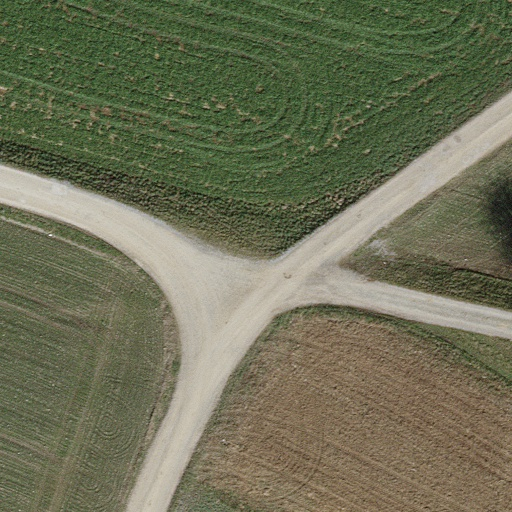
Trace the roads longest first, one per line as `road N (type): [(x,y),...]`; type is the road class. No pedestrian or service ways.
road 1 (track): [(511,101),(289,280),(211,358),(142,511)]
road 2 (track): [(511,328),(289,280),(0,182)]
